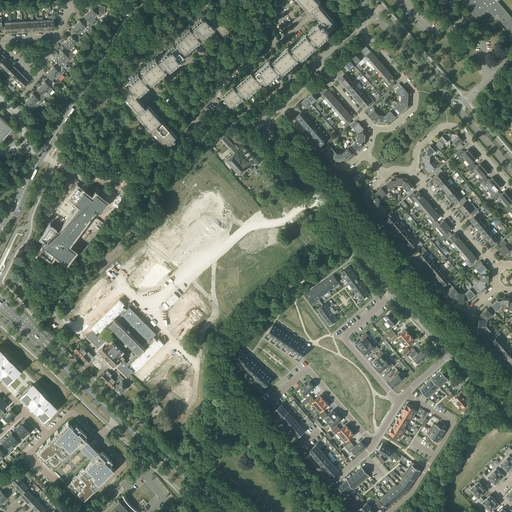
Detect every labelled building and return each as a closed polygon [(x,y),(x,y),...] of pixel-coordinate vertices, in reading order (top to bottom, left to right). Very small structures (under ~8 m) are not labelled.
[(320,23),(329,16),(319,3),(320,2),(317,0),(301,0),(310,10),(313,8),(321,18),(320,19),(320,20),(320,22),(320,23)] [(464,0),(462,3),(477,20),(488,10),(494,17),(497,14),(502,19),(500,21),(511,34),(511,16),(511,17),(498,1),(499,0),(464,0)] [(88,12),(94,18),(98,15),(100,17),(102,15),(101,13),(105,9),(105,6),(99,6),(99,9),(95,12),(91,8),(88,12)] [(54,11),(51,16),(51,18),(48,18),(48,19),(48,28),(54,28),(54,25),(55,25),(55,14),(56,12),(54,11)] [(90,27),(93,23),(95,20),(94,18),(88,12),(84,16),(86,18),(83,20),(88,25),(90,27)] [(215,15),(209,20),(206,23),(202,18),(192,27),(193,29),(191,30),(190,29),(183,35),(175,42),(176,44),(169,50),(157,60),(156,59),(141,72),(142,73),(140,75),(139,74),(129,82),(137,92),(147,83),(146,82),(148,80),(149,81),(164,68),(163,66),(164,65),(168,68),(183,55),(180,51),(181,50),(183,52),(189,47),(198,38),(196,35),(197,33),(200,37),(213,25),(223,36),(228,30),(215,15)] [(329,16),(320,23),(310,32),(313,35),(311,37),(308,34),(293,47),(295,49),(293,51),(290,47),(275,60),(276,62),(274,64),(271,60),(256,73),(258,75),(256,77),(253,73),(238,87),(239,89),(238,90),(234,87),(224,96),(233,106),(245,95),(246,96),(263,81),(265,83),(277,72),(282,68),(283,70),(300,55),(301,57),(317,43),(315,42),(317,40),(318,42),(337,25),(329,16)] [(88,25),(83,20),(81,22),(80,20),(76,24),(82,31),(84,32),(90,27),(88,25)] [(74,35),(79,39),(81,37),(78,35),(82,31),(76,24),(72,28),(76,33),(74,35)] [(77,41),(79,39),(74,35),(72,37),(71,36),(67,40),(73,46),(77,42),(77,41)] [(68,48),(66,50),(70,55),(73,57),(75,55),(72,52),(76,49),(73,46),(67,40),(63,44),(68,48)] [(241,57),(242,58),(241,57),(241,55),(241,54),(241,52),(242,51),(243,50),(244,49),(246,49),(247,50),(249,50),(249,51),(250,52),(251,53),(251,55),(250,56),(250,57),(249,58),(248,59),(247,59),(247,60),(248,59),(249,58),(250,57),(251,55),(251,54),(251,53),(250,51),(249,50),(248,49),(246,49),(245,49),(243,49),(242,50),(241,51),(241,53),(240,54),(240,55),(241,56),(241,57)] [(366,63),(368,61),(371,58),(375,55),(373,53),(372,53),(368,49),(366,52),(363,53),(365,56),(364,57),(362,59),(366,63)] [(62,51),(58,55),(67,63),(73,57),(70,55),(66,50),(64,52),(62,51)] [(354,56),(350,59),(355,65),(360,61),(361,60),(356,55),(356,54),(354,56)] [(64,67),(67,63),(58,55),(54,59),(59,63),(57,65),(61,70),(64,73),(64,72),(62,70),(64,67)] [(368,61),(372,65),(378,60),(376,58),(377,57),(375,55),(371,58),(368,61)] [(3,68),(10,61),(6,57),(0,63),(0,67),(2,69),(3,68)] [(355,66),(355,65),(350,59),(346,62),(347,63),(345,65),(350,70),(353,67),(355,66)] [(378,60),(372,65),(375,69),(382,63),(380,61),(379,61),(378,60)] [(7,72),(14,65),(10,61),(3,68),(7,72)] [(379,73),(385,68),(383,66),(384,66),(382,63),(375,69),(379,73)] [(11,75),(17,69),(14,65),(7,72),(11,75)] [(58,79),(64,73),(61,70),(57,65),(55,68),(53,66),(50,70),(58,79)] [(385,68),(379,73),(382,77),(389,71),(387,69),(386,70),(385,68)] [(14,79),(21,72),(17,69),(11,75),(14,79)] [(58,79),(50,70),(46,74),(50,79),(48,81),(53,85),(55,83),(52,80),(56,77),(58,79)] [(343,71),(337,76),(341,80),(340,81),(342,83),(349,77),(345,73),(344,74),(343,71)] [(389,71),(382,77),(386,81),(389,78),(392,76),(390,74),(391,74),(389,71)] [(19,83),(25,76),(21,72),(14,79),(19,83)] [(20,88),(23,90),(28,85),(27,83),(29,80),(25,76),(19,83),(22,86),(20,88)] [(386,81),(384,82),(388,86),(387,87),(389,90),(395,85),(393,83),(396,80),(394,77),(393,78),(392,76),(389,78),(386,81)] [(345,85),(347,86),(353,81),(349,77),(342,83),(345,85)] [(45,81),(41,85),(47,92),(49,93),(53,90),(51,87),(53,85),(48,81),(46,83),(45,81)] [(347,89),(350,91),(356,85),(353,81),(347,86),(348,88),(347,89)] [(137,92),(129,82),(120,90),(139,112),(137,113),(150,128),(152,127),(154,129),(152,130),(165,145),(175,137),(161,122),(158,125),(157,123),(160,120),(147,105),(145,107),(136,97),(137,96),(137,94),(138,93),(137,92)] [(352,93),(354,95),(360,89),(362,87),(359,83),(356,85),(350,91),(352,93)] [(401,86),(399,83),(394,88),(401,96),(407,94),(407,92),(406,91),(402,86),(401,86)] [(39,91),(37,93),(41,98),(43,100),(49,93),(47,92),(41,85),(37,89),(39,91)] [(324,100),(331,93),(329,91),(325,87),(320,91),(322,94),(320,96),(324,100)] [(357,99),(363,94),(360,89),(354,95),(355,96),(355,97),(357,99)] [(311,94),(307,97),(312,103),(318,98),(317,98),(313,93),(312,92),(311,94)] [(41,98),(37,93),(35,95),(33,94),(29,98),(38,106),(41,102),(43,100),(41,98)] [(324,100),(323,101),(326,105),(328,103),(334,98),(333,96),(333,95),(331,93),(324,100)] [(363,94),(357,99),(359,102),(359,101),(361,103),(367,98),(363,94)] [(400,102),(406,105),(407,104),(407,103),(408,103),(408,96),(407,95),(407,94),(401,96),(400,102)] [(367,98),(361,103),(362,104),(362,105),(364,108),(367,105),(369,107),(370,106),(375,102),(374,101),(373,100),(372,100),(369,96),(367,98)] [(303,100),(301,102),(302,103),(306,108),(311,104),(312,103),(307,97),(303,100)] [(38,106),(29,98),(25,101),(26,102),(24,105),(32,112),(34,110),(34,108),(32,107),(35,104),(37,106),(38,106)] [(334,98),(328,103),(332,107),(338,101),(336,99),(334,98)] [(335,111),(341,106),(340,104),(338,101),(332,107),(335,111)] [(405,106),(406,105),(400,102),(393,109),(394,111),(397,109),(400,112),(405,108),(405,107),(405,106)] [(336,111),(334,113),(337,117),(339,115),(345,109),(343,107),(343,108),(341,106),(335,111),(336,111)] [(376,121),(379,115),(374,109),(372,106),(367,111),(367,112),(369,110),(371,112),(368,114),(373,120),(373,119),(375,120),(376,121)] [(299,121),(306,115),(302,111),(301,112),(299,109),(294,114),(298,118),(297,118),(299,121)] [(345,109),(339,115),(342,119),(348,114),(347,112),(348,112),(345,109)] [(392,113),(394,111),(393,109),(385,115),(387,122),(388,121),(389,121),(390,121),(395,116),(392,113)] [(350,116),(348,114),(342,119),(345,123),(343,125),(346,128),(351,123),(349,121),(353,118),(350,115),(350,116)] [(306,115),(299,121),(301,123),(302,123),(303,124),(309,119),(306,115)] [(387,122),(385,115),(379,115),(376,121),(377,121),(378,122),(384,123),(385,122),(386,122),(387,122)] [(0,141),(12,128),(0,116),(0,141)] [(306,129),(313,123),(309,119),(303,124),(305,126),(304,127),(306,129)] [(355,131),(358,133),(364,131),(364,130),(363,129),(364,128),(359,123),(357,125),(355,122),(351,125),(355,131)] [(313,123),(306,129),(308,131),(309,131),(311,132),(317,127),(313,123)] [(313,137),(320,131),(317,127),(311,132),(312,134),(311,135),(313,137)] [(320,131),(313,137),(315,139),(316,139),(318,141),(324,135),(320,131)] [(358,133),(357,140),(364,143),(364,142),(364,141),(364,140),(365,140),(365,134),(364,132),(365,132),(364,131),(358,133)] [(450,141),(451,133),(444,133),(437,140),(439,142),(436,145),(440,150),(444,147),(442,145),(447,141),(450,141)] [(451,133),(450,141),(453,141),(457,146),(456,148),(458,150),(463,146),(461,143),(463,141),(457,134),(451,133)] [(223,135),(219,139),(233,155),(235,153),(239,150),(227,135),(224,137),(223,135)] [(324,135),(318,141),(319,142),(318,143),(321,145),(327,140),(324,135)] [(357,140),(350,146),(351,148),(354,152),(354,151),(357,150),(362,145),(363,144),(363,143),(364,143),(357,140)] [(333,159),(336,152),(329,144),(323,149),(326,152),(325,152),(330,157),(331,157),(332,158),(333,159)] [(434,149),(430,145),(425,150),(426,150),(425,152),(424,153),(430,156),(432,154),(434,156),(439,151),(438,149),(436,147),(434,149)] [(343,152),(342,153),(344,159),(345,159),(347,158),(347,159),(352,154),(354,152),(351,148),(350,146),(343,152)] [(461,155),(465,160),(473,153),(472,152),(472,151),(471,151),(470,150),(469,150),(468,149),(464,152),(462,150),(456,155),(454,156),(457,159),(461,155)] [(333,159),(334,159),(335,159),(335,160),(342,160),(343,159),(344,160),(344,159),(342,153),(336,152),(333,159)] [(234,169),(243,161),(235,153),(232,155),(229,158),(226,161),(234,169)] [(430,162),(430,156),(424,153),(424,154),(423,155),(422,155),(422,161),(423,162),(423,163),(423,164),(430,162)] [(467,167),(469,169),(474,164),(472,162),(476,159),(476,158),(475,157),(475,156),(474,155),(474,154),(473,153),(465,160),(469,165),(467,167)] [(197,158),(189,166),(193,171),(202,163),(197,158)] [(243,161),(234,169),(239,175),(248,167),(246,165),(247,164),(246,164),(247,163),(244,160),(243,161)] [(431,174),(436,170),(430,162),(423,164),(424,165),(424,166),(424,167),(428,172),(429,172),(431,174)] [(475,172),(477,174),(479,172),(485,167),(484,166),(484,165),(483,165),(482,164),(481,164),(480,163),(476,167),(474,164),(469,169),(472,173),(475,171),(475,172)] [(205,166),(196,174),(201,179),(202,178),(201,178),(209,170),(205,166)] [(477,179),(481,183),(486,178),(484,176),(488,173),(488,171),(487,170),(487,169),(486,168),(485,167),(479,172),(477,174),(479,177),(477,179)] [(435,180),(437,182),(444,177),(446,175),(440,168),(435,173),(437,175),(434,177),(436,179),(435,180)] [(209,170),(201,178),(202,178),(206,182),(214,174),(210,169),(209,170)] [(402,185),(406,179),(404,179),(403,179),(403,178),(397,177),(397,178),(395,178),(394,178),(396,185),(402,185)] [(440,184),(442,186),(448,181),(444,177),(437,182),(439,185),(440,184)] [(487,185),(489,188),(497,181),(497,180),(496,179),(495,179),(494,178),(493,178),(492,177),(488,181),(486,178),(481,183),(485,187),(487,185)] [(176,183),(172,187),(173,188),(175,187),(178,190),(177,191),(178,192),(179,191),(186,184),(186,183),(183,181),(185,180),(183,178),(177,184),(176,183)] [(389,192),(396,185),(394,178),(393,179),(392,180),(391,179),(386,184),(389,188),(387,190),(389,192)] [(219,179),(211,187),(215,191),(223,184),(224,183),(219,179)] [(402,185),(405,188),(409,193),(415,189),(412,186),(413,186),(408,180),(408,181),(407,180),(406,179),(402,185)] [(448,181),(442,186),(443,188),(442,188),(444,190),(451,185),(448,181)] [(492,198),(493,197),(499,192),(497,190),(500,187),(500,186),(500,185),(499,184),(499,183),(498,182),(497,181),(489,188),(493,193),(490,195),(490,196),(491,197),(492,198)] [(186,184),(179,191),(182,194),(181,196),(182,197),(183,195),(190,188),(188,185),(189,184),(187,182),(186,183),(186,184)] [(215,191),(214,192),(219,197),(227,188),(223,184),(215,191)] [(449,194),(455,189),(451,185),(444,190),(446,193),(447,192),(449,194)] [(190,188),(183,195),(186,199),(185,200),(186,201),(195,192),(192,189),(193,188),(191,186),(190,188)] [(92,198),(77,187),(69,198),(79,206),(59,233),(50,226),(42,237),(46,241),(40,250),(51,258),(54,253),(66,262),(74,251),(67,246),(92,212),(93,213),(97,209),(100,211),(107,202),(95,193),(92,198)] [(389,192),(387,190),(385,192),(381,188),(376,192),(376,193),(376,194),(375,195),(381,198),(389,192)] [(449,196),(451,199),(458,193),(455,189),(449,194),(450,196),(449,196)] [(459,202),(459,203),(461,201),(464,199),(462,197),(463,196),(460,191),(458,193),(451,199),(453,201),(454,200),(456,202),(457,201),(459,202)] [(497,198),(501,202),(510,195),(509,194),(508,194),(507,193),(506,192),(505,192),(504,191),(501,195),(499,192),(493,197),(495,200),(497,198)] [(233,192),(224,201),(229,205),(236,198),(237,197),(233,192)] [(414,192),(408,196),(414,203),(415,201),(422,195),(420,193),(419,194),(418,192),(415,194),(414,192)] [(381,204),(381,198),(375,195),(374,196),(374,198),(373,198),(373,204),(374,204),(374,205),(374,207),(381,204)] [(419,205),(425,200),(424,198),(422,195),(415,201),(419,205)] [(503,209),(505,211),(511,206),(509,204),(511,201),(511,198),(511,199),(511,198),(511,197),(510,196),(510,195),(501,202),(505,207),(503,209)] [(229,205),(228,206),(232,210),(241,202),(236,198),(229,205)] [(460,209),(462,211),(469,205),(470,204),(465,198),(464,199),(461,201),(459,203),(461,205),(459,206),(461,208),(460,209)] [(425,200),(419,205),(423,209),(429,204),(427,201),(427,202),(425,200)] [(278,201),(273,205),(282,215),(287,211),(278,201)] [(477,209),(472,203),(470,205),(470,204),(469,205),(462,211),(464,214),(465,213),(467,215),(469,213),(471,215),(477,209)] [(382,217),(387,212),(381,204),(374,207),(375,208),(375,209),(379,215),(380,214),(382,217)] [(426,213),(432,208),(431,207),(431,206),(429,204),(423,209),(426,213)] [(201,211),(197,215),(198,216),(199,215),(202,218),(201,219),(202,220),(203,219),(210,211),(208,209),(209,208),(207,206),(201,212),(201,211)] [(247,208),(239,217),(243,221),(252,213),(247,208)] [(434,210),(432,208),(426,213),(430,217),(430,218),(436,212),(434,209),(434,210)] [(292,209),(283,219),(287,223),(297,214),(292,209)] [(471,222),(473,224),(480,218),(481,217),(478,213),(479,212),(477,209),(471,215),(473,217),(470,219),(472,221),(471,222)] [(210,211),(203,219),(206,222),(205,224),(206,224),(207,223),(214,216),(212,213),(213,212),(211,210),(210,211)] [(271,215),(270,216),(271,217),(279,225),(279,224),(281,222),(283,223),(284,221),(276,213),(277,213),(275,211),(274,212),(276,213),(272,216),(271,215)] [(387,222),(389,224),(396,218),(397,217),(392,211),(386,216),(387,218),(386,219),(388,221),(387,222)] [(170,212),(162,220),(166,224),(175,216),(170,212)] [(430,217),(428,218),(429,219),(432,223),(430,225),(432,227),(437,222),(436,220),(439,217),(438,215),(438,214),(436,212),(430,218),(430,217)] [(214,216),(207,223),(211,227),(209,228),(210,229),(212,228),(211,227),(219,220),(216,217),(217,216),(215,214),(214,216)] [(267,220),(266,220),(267,222),(267,221),(275,229),(277,226),(278,227),(280,226),(279,224),(279,225),(271,217),(268,221),(267,220)] [(299,217),(289,226),(294,230),(304,221),(299,217)] [(392,226),(393,228),(399,223),(396,218),(389,224),(391,227),(392,226)] [(478,227),(484,222),(480,218),(473,224),(475,226),(476,226),(478,227)] [(219,220),(211,227),(212,228),(215,231),(214,232),(214,233),(216,232),(223,224),(220,222),(222,220),(220,219),(219,220)] [(309,220),(296,231),(305,241),(317,230),(309,220)] [(263,224),(262,225),(263,226),(270,233),(273,230),(274,232),(276,230),(275,229),(267,221),(267,222),(264,225),(263,224)] [(399,223),(393,228),(395,229),(394,230),(396,232),(403,227),(405,225),(401,221),(399,223)] [(440,231),(447,224),(445,222),(445,223),(443,221),(439,224),(437,222),(432,227),(434,229),(436,227),(440,231)] [(148,227),(147,227),(155,234),(155,235),(160,231),(152,222),(148,227)] [(484,222),(478,227),(479,229),(478,230),(481,232),(487,226),(484,222)] [(223,224),(216,232),(219,235),(218,236),(219,237),(220,236),(227,229),(227,228),(225,226),(226,225),(224,223),(223,224)] [(443,239),(451,233),(449,231),(450,229),(449,227),(447,224),(440,231),(443,235),(441,237),(443,239)] [(147,226),(142,230),(150,239),(155,234),(147,227),(148,227),(147,226)] [(258,228),(257,229),(266,238),(269,235),(270,236),(272,234),(270,233),(263,226),(259,229),(258,228)] [(485,236),(491,230),(487,226),(481,232),(483,234),(485,236)] [(227,229),(220,236),(223,239),(222,241),(223,242),(232,233),(229,230),(230,229),(228,227),(227,228),(227,229)] [(400,236),(406,231),(403,227),(396,232),(398,235),(399,234),(400,236)] [(183,231),(182,233),(183,234),(190,241),(194,238),(195,239),(196,238),(187,229),(184,232),(183,231)] [(293,230),(289,235),(297,243),(301,238),(293,230)] [(491,230),(485,236),(486,237),(486,238),(488,240),(495,234),(495,233),(494,234),(491,230)] [(403,241),(410,235),(406,231),(400,236),(402,238),(401,238),(403,241)] [(451,244),(458,237),(456,235),(454,233),(452,235),(451,233),(443,239),(445,242),(447,240),(451,244)] [(179,235),(177,237),(178,238),(179,238),(186,245),(189,242),(191,243),(192,242),(190,241),(183,234),(180,237),(179,235)] [(315,234),(305,243),(310,248),(319,239),(315,234)] [(495,234),(488,240),(490,243),(490,242),(492,244),(496,241),(498,243),(503,238),(501,236),(499,238),(495,234)] [(410,235),(403,241),(405,243),(406,242),(407,244),(413,239),(410,235)] [(137,236),(132,240),(133,241),(141,248),(145,244),(137,236)] [(455,247),(461,242),(460,240),(460,239),(458,237),(451,244),(452,243),(455,247)] [(175,240),(173,241),(174,243),(174,242),(182,250),(185,246),(186,247),(187,247),(186,245),(179,238),(178,238),(176,241),(175,240)] [(414,246),(417,249),(423,245),(419,241),(418,242),(414,238),(413,239),(407,244),(409,246),(408,246),(410,249),(414,246)] [(511,258),(511,256),(511,250),(510,250),(505,245),(507,244),(504,240),(499,244),(502,248),(499,250),(506,257),(511,258)] [(133,241),(129,245),(137,253),(142,249),(141,248),(133,241)] [(278,245),(286,252),(285,253),(286,253),(291,249),(283,241),(278,245)] [(171,244),(169,246),(170,247),(177,254),(178,254),(181,251),(182,252),(183,251),(182,250),(174,242),(174,243),(172,245),(171,244)] [(459,251),(465,245),(463,243),(461,242),(455,247),(459,251)] [(239,247),(238,248),(239,250),(239,249),(246,257),(247,257),(249,254),(250,255),(252,254),(244,246),(245,245),(243,243),(242,244),(243,245),(240,249),(239,247)] [(278,244),(273,249),(281,257),(285,253),(286,252),(278,245),(278,244)] [(462,255),(468,250),(467,248),(465,245),(459,251),(462,255)] [(166,248),(165,250),(166,251),(173,258),(177,255),(178,256),(179,255),(178,254),(177,254),(170,247),(167,249),(166,248)] [(421,260),(422,261),(428,256),(430,255),(423,247),(418,251),(421,255),(418,258),(420,260),(421,260)] [(234,252),(233,253),(235,254),(242,261),(245,258),(246,260),(248,258),(247,257),(246,257),(239,249),(239,250),(236,253),(234,252)] [(468,250),(462,255),(466,259),(473,253),(470,251),(470,252),(468,250)] [(119,255),(127,262),(126,263),(127,263),(132,259),(124,251),(119,255)] [(162,252),(160,254),(168,262),(168,263),(169,265),(170,264),(169,262),(172,259),(174,260),(175,259),(173,258),(166,251),(163,254),(162,252)] [(464,261),(470,268),(476,262),(474,260),(476,258),(474,256),(475,256),(473,253),(466,259),(464,261)] [(119,254),(114,259),(122,267),(126,263),(127,262),(119,255),(119,254)] [(230,256),(229,257),(230,258),(238,265),(240,263),(242,264),(243,262),(242,261),(235,254),(231,257),(230,256)] [(268,254),(263,258),(264,259),(272,266),(276,262),(268,254)] [(151,258),(149,259),(151,260),(158,268),(158,267),(162,264),(163,265),(164,264),(155,256),(152,259),(151,258)] [(425,266),(432,260),(428,256),(422,261),(424,263),(423,264),(425,266)] [(226,260),(225,261),(226,262),(234,270),(234,269),(236,267),(237,268),(239,266),(238,265),(230,258),(227,261),(226,260)] [(264,259),(260,263),(268,272),(273,267),(272,266),(264,259)] [(147,262),(145,264),(146,265),(154,272),(157,268),(159,270),(159,269),(158,267),(158,268),(151,260),(148,263),(147,262)] [(432,260),(425,266),(427,268),(428,268),(429,269),(435,264),(432,260)] [(222,264),(221,265),(222,267),(222,266),(229,274),(232,271),(233,272),(235,271),(234,269),(234,270),(226,262),(223,266),(222,264)] [(481,274),(488,271),(487,270),(487,269),(482,263),(481,264),(479,262),(474,266),(481,274)] [(432,274),(439,268),(435,264),(429,269),(431,271),(430,272),(432,274)] [(143,266),(141,268),(142,269),(150,276),(153,273),(154,274),(155,273),(154,272),(146,265),(144,267),(143,266)] [(217,269),(216,270),(225,278),(228,275),(229,277),(231,275),(229,274),(222,266),(222,267),(218,270),(217,269)] [(349,266),(341,272),(344,277),(345,278),(353,272),(349,266)] [(436,278),(442,272),(439,268),(432,274),(434,276),(435,276),(436,278)] [(100,269),(77,292),(91,306),(114,283),(100,269)] [(138,270),(137,272),(138,273),(145,280),(149,277),(150,278),(151,277),(150,276),(142,269),(140,271),(138,270)] [(250,273),(258,280),(257,281),(258,281),(263,277),(255,269),(250,273)] [(480,280),(487,283),(487,282),(488,280),(489,274),(488,274),(488,273),(488,271),(481,274),(480,280)] [(250,272),(245,277),(253,285),(257,281),(258,280),(250,273),(250,272)] [(344,277),(342,279),(343,280),(345,279),(348,283),(349,283),(357,277),(353,272),(345,278),(344,277)] [(442,272),(436,278),(438,279),(437,280),(439,282),(447,275),(446,276),(442,272)] [(134,275),(132,276),(134,278),(134,277),(141,285),(145,281),(146,282),(147,282),(145,280),(138,273),(135,276),(134,275)] [(333,275),(328,279),(334,287),(333,288),(335,290),(336,289),(335,287),(339,283),(333,275)] [(446,284),(448,286),(453,282),(447,275),(439,282),(441,285),(442,284),(444,286),(446,284)] [(130,279),(128,281),(136,289),(135,289),(137,291),(138,290),(137,289),(140,286),(142,287),(142,286),(141,285),(134,277),(134,278),(131,280),(130,279)] [(348,283),(346,284),(347,286),(349,284),(352,288),(353,289),(361,283),(357,277),(349,283),(348,283)] [(204,283),(203,284),(204,285),(205,285),(212,293),(212,292),(215,290),(216,291),(218,289),(209,281),(210,281),(208,279),(207,280),(209,281),(205,284),(204,283)] [(328,279),(322,283),(328,291),(328,292),(329,294),(331,293),(329,290),(333,288),(334,287),(328,279)] [(486,284),(487,283),(480,280),(472,286),(477,291),(479,289),(480,291),(486,286),(485,285),(486,284)] [(239,283),(235,288),(243,296),(247,292),(239,283)] [(322,283),(317,287),(323,295),(322,295),(324,298),(326,297),(324,294),(328,292),(328,291),(322,283)] [(352,288),(350,290),(351,291),(353,290),(356,293),(356,294),(365,288),(361,283),(353,289),(352,288)] [(200,288),(199,288),(200,290),(208,297),(210,294),(212,295),(213,294),(212,292),(212,293),(205,285),(204,285),(201,289),(200,288)] [(459,293),(458,292),(452,285),(447,289),(449,292),(448,293),(453,298),(454,299),(455,300),(459,293)] [(474,293),(477,291),(472,286),(464,293),(467,300),(468,300),(469,299),(470,300),(475,295),(474,293)] [(317,287),(312,290),(318,299),(317,299),(319,302),(320,300),(318,298),(322,295),(323,295),(317,287)] [(356,293),(353,295),(355,297),(357,295),(361,300),(369,294),(365,288),(356,294),(356,293)] [(196,292),(195,293),(196,294),(203,301),(204,301),(206,299),(207,300),(209,298),(208,297),(200,290),(197,293),(196,292)] [(312,290),(306,295),(312,303),(314,305),(319,302),(317,299),(318,299),(312,290)] [(467,300),(464,293),(459,293),(455,300),(457,300),(458,300),(458,301),(464,301),(466,301),(467,300)] [(191,296),(190,297),(199,306),(202,303),(203,304),(205,302),(204,301),(203,301),(196,294),(193,297),(191,296)] [(225,297),(220,301),(228,310),(233,305),(225,297)] [(508,306),(511,299),(510,299),(509,299),(509,298),(503,298),(501,299),(500,299),(502,306),(508,306)] [(129,306),(124,311),(122,309),(126,305),(119,299),(90,328),(92,330),(86,335),(99,348),(97,349),(101,352),(99,353),(109,362),(110,361),(113,364),(114,363),(127,376),(132,370),(134,372),(163,343),(156,336),(153,340),(151,338),(156,333),(129,306)] [(495,313),(502,306),(500,299),(499,299),(498,300),(497,299),(491,304),(492,306),(490,308),(495,313)] [(182,306),(181,307),(182,308),(190,315),(192,312),(193,314),(195,312),(187,304),(188,303),(186,301),(185,302),(186,304),(183,307),(182,306)] [(325,303),(317,309),(321,314),(332,307),(331,306),(329,308),(325,303)] [(332,307),(321,314),(325,320),(338,310),(337,310),(333,313),(330,309),(332,308),(332,307)] [(178,310),(177,311),(178,312),(185,319),(186,319),(188,317),(189,318),(191,316),(190,315),(182,308),(179,311),(178,310)] [(214,308),(209,312),(210,313),(218,320),(222,316),(214,308)] [(487,319),(495,313),(490,308),(488,310),(487,308),(481,313),(482,314),(481,315),(480,316),(487,319)] [(338,310),(325,320),(329,326),(337,320),(334,315),(338,311),(338,310)] [(173,314),(172,315),(174,316),(181,324),(181,323),(184,321),(185,322),(187,320),(186,319),(185,319),(178,312),(175,315),(173,314)] [(390,312),(385,316),(388,320),(386,321),(391,326),(398,320),(390,312)] [(210,313),(206,317),(214,326),(219,321),(218,320),(210,313)] [(169,318),(168,319),(177,328),(180,325),(181,326),(183,325),(181,323),(181,324),(174,316),(170,320),(169,318)] [(486,325),(487,319),(480,316),(480,317),(479,319),(478,325),(479,325),(479,326),(479,328),(486,325)] [(200,321),(195,326),(196,327),(204,334),(208,330),(200,321)] [(274,324),(270,329),(276,333),(280,328),(274,324)] [(486,325),(479,328),(480,329),(480,330),(485,336),(486,335),(488,338),(493,333),(486,325)] [(196,327),(192,331),(200,339),(205,335),(204,334),(196,327)] [(280,328),(276,333),(282,337),(286,332),(280,328)] [(270,329),(266,335),(272,339),(276,333),(270,329)] [(392,329),(384,336),(386,338),(389,336),(394,331),(392,329)] [(405,329),(396,338),(400,343),(401,342),(410,334),(409,334),(406,330),(405,329)] [(495,345),(503,339),(499,335),(500,334),(498,331),(492,336),(494,339),(492,341),(495,345)] [(286,332),(282,337),(287,341),(291,336),(286,332)] [(276,333),(272,339),(278,343),(282,337),(276,333)] [(363,339),(358,344),(362,349),(371,340),(368,336),(366,333),(361,337),(363,339)] [(410,334),(401,342),(405,346),(414,339),(413,338),(410,334)] [(291,336),(287,341),(293,345),(297,340),(291,336)] [(282,337),(278,343),(283,347),(287,341),(282,337)] [(500,349),(505,344),(506,343),(503,339),(495,345),(497,348),(498,347),(500,349)] [(297,340),(293,345),(299,349),(303,344),(297,340)] [(362,349),(366,354),(371,349),(373,351),(374,351),(377,348),(378,347),(376,344),(375,345),(371,340),(362,349)] [(287,341),(283,347),(289,351),(293,345),(287,341)] [(74,350),(86,362),(90,358),(90,357),(92,355),(88,351),(87,352),(80,346),(82,344),(80,342),(78,343),(77,343),(75,345),(77,347),(74,350)] [(502,353),(509,348),(510,347),(507,343),(506,343),(505,344),(500,349),(501,350),(500,351),(502,353)] [(59,405),(0,344),(0,374),(7,382),(8,383),(11,385),(14,389),(15,389),(17,391),(17,392),(18,393),(20,395),(43,419),(44,420),(45,419),(55,409),(59,405)] [(303,344),(299,349),(305,353),(309,348),(303,344)] [(293,345),(289,351),(295,355),(299,349),(293,345)] [(507,357),(511,352),(511,348),(510,347),(509,348),(502,353),(504,356),(505,355),(507,357)] [(299,349),(295,355),(301,359),(305,353),(299,349)] [(412,353),(409,355),(417,364),(422,360),(424,357),(427,355),(426,353),(427,353),(425,351),(424,351),(423,350),(418,353),(415,349),(412,352),(412,353)] [(242,350),(237,355),(242,359),(247,354),(242,350)] [(378,357),(373,362),(374,363),(373,363),(375,366),(376,365),(377,366),(387,358),(383,354),(384,353),(381,351),(376,355),(378,357)] [(247,354),(242,359),(248,364),(252,359),(247,354)] [(237,355),(232,360),(238,365),(242,359),(237,355)] [(165,367),(155,377),(156,377),(157,377),(160,380),(159,381),(165,386),(166,385),(171,390),(170,391),(170,392),(172,390),(179,397),(180,397),(179,396),(182,393),(183,394),(188,389),(186,387),(196,378),(186,368),(185,369),(180,364),(181,363),(180,363),(179,364),(171,357),(171,358),(168,361),(163,366),(165,367)] [(377,366),(381,371),(387,367),(389,369),(394,365),(391,362),(387,358),(377,366)] [(242,359),(238,365),(243,369),(248,364),(242,359)] [(252,359),(248,364),(253,369),(258,364),(252,359)] [(248,364),(243,369),(248,374),(253,369),(248,364)] [(258,364),(253,369),(258,374),(263,368),(258,364)] [(263,368),(258,374),(263,378),(268,373),(263,368)] [(253,369),(248,374),(253,379),(258,374),(253,369)] [(113,386),(115,385),(116,384),(115,383),(117,381),(121,376),(120,374),(114,380),(110,375),(111,374),(107,370),(105,372),(104,372),(100,376),(112,388),(113,386)] [(395,377),(390,381),(394,386),(397,384),(398,384),(400,382),(399,382),(404,377),(398,370),(393,374),(395,377)] [(441,371),(436,375),(444,384),(449,380),(441,371)] [(268,373),(263,378),(268,383),(273,378),(268,373)] [(258,374),(253,379),(258,383),(263,378),(258,374)] [(436,375),(432,378),(432,379),(433,379),(440,387),(439,387),(440,387),(444,384),(436,375)] [(120,394),(124,389),(126,390),(127,388),(127,387),(127,386),(124,383),(125,382),(123,380),(124,379),(121,376),(117,381),(115,383),(116,384),(115,385),(117,386),(115,389),(120,394)] [(263,378),(258,383),(264,388),(268,383),(263,378)] [(432,379),(429,382),(436,390),(439,387),(440,387),(433,379),(432,379)] [(310,382),(300,390),(304,395),(314,387),(310,382)] [(429,382),(425,385),(433,394),(437,391),(436,390),(429,382)] [(425,385),(421,389),(429,398),(433,394),(425,385)] [(460,393),(455,398),(458,402),(456,403),(461,408),(468,402),(460,393)] [(313,397),(308,401),(310,404),(311,404),(315,408),(324,400),(324,399),(321,396),(320,395),(315,400),(313,397)] [(391,407),(392,406),(392,405),(392,404),(392,403),(392,402),(389,399),(387,399),(383,398),(381,397),(379,396),(378,397),(382,399),(385,399),(387,400),(389,400),(392,403),(392,404),(392,405),(392,406),(391,407)] [(324,400),(315,408),(319,413),(318,413),(321,416),(325,412),(323,409),(328,405),(328,404),(325,400),(324,400)] [(283,402),(274,410),(278,414),(286,407),(286,408),(287,407),(283,402)] [(407,404),(403,410),(404,410),(414,416),(417,411),(412,408),(413,407),(410,406),(407,404)] [(286,407),(278,414),(281,418),(282,418),(289,411),(286,408),(286,407)] [(3,412),(0,414),(0,416),(1,418),(2,418),(7,423),(10,419),(11,420),(14,417),(14,416),(16,414),(11,409),(5,414),(3,412)] [(289,411),(282,418),(285,421),(294,414),(291,410),(289,411)] [(325,412),(321,416),(323,418),(328,423),(337,415),(337,414),(333,410),(328,414),(325,412)] [(404,410),(401,414),(410,420),(411,421),(414,416),(404,410)] [(293,414),(285,421),(288,425),(295,419),(296,418),(293,415),(293,414)] [(328,423),(327,423),(331,428),(333,431),(338,427),(336,424),(341,419),(337,414),(337,415),(328,423)] [(401,414),(398,418),(407,424),(410,420),(401,414)] [(398,418),(395,423),(404,429),(405,429),(407,424),(398,418)] [(295,419),(288,425),(291,429),(298,422),(295,419)] [(25,421),(20,425),(29,434),(33,430),(35,432),(38,430),(32,424),(30,426),(25,421)] [(89,444),(90,443),(88,441),(86,439),(84,437),(86,434),(76,424),(73,427),(68,422),(59,431),(58,431),(57,430),(54,434),(55,435),(51,438),(50,437),(47,441),(48,442),(44,446),(43,445),(39,448),(40,449),(35,454),(49,467),(68,487),(81,501),(86,496),(87,497),(91,494),(90,493),(94,489),(95,490),(98,487),(97,486),(101,482),(102,483),(105,480),(104,479),(114,469),(109,464),(112,461),(102,451),(100,453),(97,450),(95,448),(93,446),(93,447),(89,444)] [(298,422),(291,429),(294,432),(302,425),(299,422),(298,422)] [(393,427),(403,434),(406,429),(405,429),(404,429),(395,423),(393,427)] [(434,423),(430,428),(441,435),(445,430),(434,423)] [(20,425),(16,429),(21,435),(19,437),(23,441),(25,438),(29,434),(20,425)] [(303,425),(294,432),(297,437),(307,429),(303,425)] [(338,427),(333,431),(336,433),(340,437),(350,429),(349,429),(350,429),(346,425),(340,429),(338,427)] [(392,427),(389,432),(400,439),(403,434),(393,427),(392,427)] [(430,428),(427,434),(438,441),(441,435),(430,428)] [(350,429),(340,437),(344,442),(344,443),(346,445),(351,441),(348,439),(354,434),(353,434),(353,433),(350,430),(350,429)] [(11,434),(7,438),(16,447),(20,443),(23,441),(19,437),(17,439),(11,434)] [(7,438),(2,442),(8,448),(5,450),(9,454),(11,452),(11,451),(15,447),(15,448),(16,447),(7,438)] [(346,445),(344,446),(350,453),(351,452),(354,455),(356,453),(356,454),(365,446),(361,441),(355,446),(353,444),(350,446),(348,448),(346,445)] [(317,443),(309,450),(312,455),(320,448),(320,449),(321,448),(317,443)] [(382,444),(378,450),(388,456),(394,458),(396,453),(382,444)] [(320,448),(312,455),(316,458),(323,452),(320,449),(320,448)] [(511,457),(510,456),(511,454),(506,448),(504,451),(507,453),(503,458),(511,466),(511,457)] [(0,449),(0,458),(2,460),(2,459),(6,455),(7,456),(9,454),(5,450),(3,452),(0,449)] [(323,452),(316,458),(319,462),(328,454),(324,450),(323,452)] [(328,454),(319,462),(322,465),(330,458),(330,459),(331,458),(328,454)] [(330,458),(322,465),(325,469),(333,462),(336,460),(333,456),(331,458),(330,459),(330,458)] [(510,469),(511,466),(503,458),(499,462),(496,459),(494,461),(500,467),(502,465),(507,470),(509,468),(510,469)] [(410,464),(407,468),(417,475),(420,470),(417,468),(418,466),(412,461),(410,464)] [(498,469),(500,467),(494,461),(492,464),(494,466),(490,471),(499,480),(501,478),(501,477),(503,474),(498,469)] [(333,462),(325,469),(328,473),(335,466),(335,467),(336,466),(333,462)] [(335,466),(328,473),(332,477),(339,471),(335,467),(335,466)] [(362,467),(358,470),(366,480),(370,476),(362,467)] [(405,473),(404,473),(414,479),(417,475),(407,468),(405,473)] [(358,470),(354,474),(362,483),(366,480),(358,470)] [(497,482),(499,480),(490,471),(486,475),(483,472),(481,474),(487,480),(489,478),(494,483),(497,481),(497,482)] [(404,472),(401,477),(402,478),(402,477),(411,483),(414,479),(404,473),(405,473),(404,472)] [(354,474),(351,477),(358,486),(362,483),(354,474)] [(14,486),(20,479),(17,475),(10,482),(14,486)] [(347,479),(354,488),(355,489),(358,486),(351,477),(347,480),(347,479)] [(402,478),(399,482),(400,483),(401,482),(408,489),(411,483),(402,477),(402,478)] [(18,489),(24,483),(20,479),(14,486),(18,489)] [(347,479),(343,483),(350,491),(350,492),(354,488),(347,479)] [(473,494),(483,485),(481,483),(480,484),(478,481),(472,486),(470,484),(465,490),(467,492),(469,490),(473,494)] [(397,486),(403,493),(408,489),(401,482),(400,483),(397,486)] [(26,489),(28,487),(24,483),(18,489),(22,493),(26,489)] [(343,483),(339,486),(346,494),(350,491),(343,483)] [(395,484),(391,487),(399,496),(403,493),(397,486),(395,484)] [(476,503),(483,498),(481,496),(486,490),(484,488),(485,488),(483,485),(473,494),(477,498),(474,501),(476,503)] [(391,487),(387,491),(388,492),(388,491),(395,500),(399,496),(391,487)] [(30,493),(26,489),(22,493),(20,495),(24,499),(30,493)] [(385,495),(384,495),(391,503),(395,500),(388,491),(388,492),(385,495)] [(28,503),(34,497),(30,493),(24,499),(28,503)] [(384,494),(379,497),(387,506),(391,503),(384,495),(385,495),(384,494)] [(483,498),(476,503),(479,506),(481,503),(485,507),(495,499),(493,497),(492,497),(490,494),(484,500),(483,498)] [(31,507),(38,501),(34,497),(28,503),(31,507)] [(127,501),(126,500),(125,499),(124,497),(120,501),(119,499),(105,511),(134,511),(136,510),(134,509),(133,508),(131,506),(130,505),(128,502),(127,501)] [(493,511),(495,511),(493,509),(498,504),(496,501),(497,501),(495,499),(485,507),(489,511),(488,511),(493,511)] [(35,511),(41,505),(38,501),(31,507),(35,511)] [(369,501),(359,509),(360,511),(365,511),(373,506),(369,501)]
